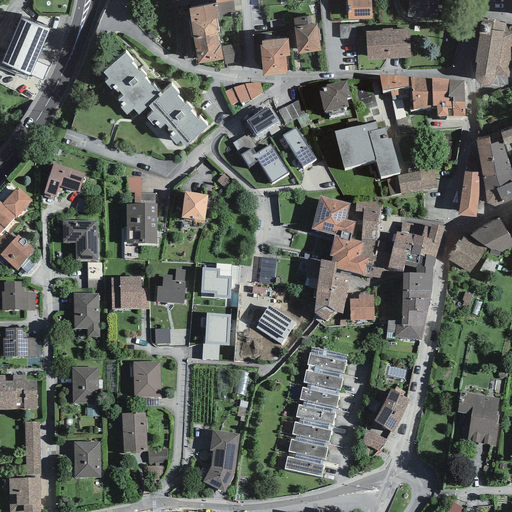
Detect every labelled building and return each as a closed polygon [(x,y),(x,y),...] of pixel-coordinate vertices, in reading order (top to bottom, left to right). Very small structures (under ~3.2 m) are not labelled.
[(373,19),(371,0),(347,0),(349,20),(373,19)] [(438,0),(409,0),(407,17),(436,20),(438,0)] [(235,15),(233,1),(217,3),(219,17),(235,15)] [(189,9),(198,64),(223,59),(221,45),(219,45),(217,32),(219,32),(217,19),(219,18),(219,17),(217,3),(189,9)] [(298,55),(321,51),(317,23),(311,24),(310,17),(293,19),(294,26),(294,27),(298,55)] [(12,41),(40,52),(49,29),(21,18),(12,41)] [(478,34),(480,34),(475,63),(476,63),(474,78),(475,80),(477,82),(480,84),(483,85),(487,85),(490,85),(492,83),(494,79),(495,75),(509,77),(511,55),(511,25),(509,27),(506,26),(506,24),(493,21),(482,18),(482,23),(480,23),(478,34)] [(411,57),(409,29),(366,32),(368,60),(411,57)] [(290,56),(288,39),(262,41),(262,46),(260,46),(263,76),(287,73),(286,56),(290,56)] [(36,61),(40,52),(12,41),(2,63),(30,75),(36,61)] [(239,44),(222,46),(225,64),(242,61),(239,44)] [(133,62),(126,53),(103,72),(108,78),(104,82),(111,90),(113,87),(118,93),(120,92),(123,96),(118,101),(122,106),(120,107),(126,115),(134,109),(139,115),(149,106),(160,97),(157,94),(160,92),(154,85),(152,87),(144,78),(146,77),(141,70),(139,72),(131,63),(133,62)] [(48,67),(36,61),(30,75),(42,80),(48,67)] [(411,86),(410,77),(379,74),(382,91),(390,90),(391,95),(403,94),(403,87),(411,86)] [(465,116),(464,80),(449,80),(449,79),(432,78),(431,79),(410,77),(411,86),(410,111),(433,107),(433,105),(436,106),(437,116),(465,116)] [(347,80),(326,85),(327,87),(321,88),(322,91),(319,92),(324,113),(348,107),(347,99),(351,98),(347,80)] [(245,85),(227,94),(235,109),(263,95),(263,84),(245,85)] [(172,85),(160,97),(149,106),(153,112),(147,118),(153,125),(156,123),(160,128),(165,124),(173,134),(169,138),(176,145),(181,141),(185,147),(208,127),(200,118),(198,120),(190,111),(192,109),(187,103),(185,105),(177,95),(179,94),(172,85)] [(305,114),(298,101),(278,111),(285,124),(305,114)] [(280,123),(270,106),(247,121),(257,137),(280,123)] [(376,122),(334,131),(344,168),(375,160),(380,177),(400,172),(390,138),(387,139),(384,127),(378,129),(376,122)] [(292,150),(305,142),(296,127),(283,135),(292,150)] [(511,129),(500,133),(503,141),(504,145),(511,142),(511,129)] [(248,134),(233,144),(249,168),(259,162),(272,183),(288,173),(270,145),(256,154),(253,149),(256,147),(248,134)] [(489,138),(476,141),(483,179),(496,175),(490,143),(489,138)] [(503,141),(490,143),(496,175),(500,187),(511,181),(511,171),(504,145),(503,141)] [(305,142),(292,150),(303,167),(315,159),(305,142)] [(60,186),(79,192),(85,173),(53,163),(44,193),(56,197),(60,186)] [(478,172),(476,173),(476,164),(467,163),(466,171),(466,172),(464,171),(458,215),(476,217),(479,194),(478,172)] [(423,190),(437,188),(434,168),(418,170),(419,172),(397,176),(398,176),(386,179),(390,196),(401,193),(401,195),(423,191),(423,190)] [(232,182),(224,173),(216,181),(225,189),(232,182)] [(496,175),(483,179),(488,212),(504,207),(503,204),(496,189),(500,187),(496,175)] [(141,193),(141,177),(127,177),(127,193),(134,193),(134,204),(141,204),(141,193)] [(511,199),(511,181),(500,187),(496,189),(503,204),(511,199)] [(14,218),(15,219),(32,200),(18,187),(2,204),(16,216),(14,218)] [(209,195),(185,192),(181,218),(205,221),(209,195)] [(155,193),(141,193),(141,204),(155,204),(155,193)] [(350,204),(320,196),(312,229),(335,235),(351,239),(355,223),(346,220),(350,204)] [(14,218),(16,216),(2,204),(0,202),(0,225),(4,229),(14,218)] [(157,244),(157,204),(155,204),(141,204),(134,204),(126,204),(126,244),(157,244)] [(511,238),(500,218),(465,238),(487,249),(485,252),(498,257),(500,252),(511,245),(511,238)] [(76,243),(76,260),(97,259),(96,221),(62,221),(63,243),(76,243)] [(422,236),(425,226),(402,222),(401,233),(413,235),(422,236)] [(439,245),(445,226),(432,224),(431,228),(425,226),(422,236),(428,238),(430,239),(430,241),(439,245)] [(413,235),(401,233),(395,231),(388,267),(403,270),(404,264),(406,252),(410,252),(413,235)] [(35,250),(18,235),(0,254),(0,255),(16,270),(35,250)] [(351,239),(335,235),(330,256),(333,256),(331,262),(337,263),(337,268),(363,276),(369,259),(360,257),(363,243),(360,242),(351,239)] [(433,268),(439,245),(430,241),(430,239),(428,238),(422,236),(413,235),(410,252),(406,252),(404,264),(415,267),(416,270),(416,273),(432,274),(433,270),(433,268)] [(465,238),(463,237),(461,241),(459,240),(455,246),(457,247),(454,252),(452,251),(449,255),(451,257),(448,261),(469,274),(485,252),(487,249),(465,238)] [(277,259),(261,257),(259,282),(274,284),(277,259)] [(331,262),(320,260),(316,292),(330,293),(333,274),(335,275),(337,268),(337,263),(331,262)] [(102,262),(87,262),(88,288),(102,288),(102,262)] [(220,269),(202,267),(201,293),(214,294),(214,297),(230,298),(231,276),(219,276),(220,269)] [(162,287),(158,286),(156,302),(184,304),(185,281),(184,281),(185,269),(176,269),(175,281),(172,281),(172,276),(163,275),(162,287)] [(416,273),(403,273),(403,291),(431,291),(432,274),(416,273)] [(343,313),(350,278),(335,275),(333,274),(330,293),(327,307),(337,312),(343,313)] [(111,277),(112,310),(141,309),(149,309),(149,288),(141,288),(141,277),(111,277)] [(21,282),(4,282),(4,292),(2,292),(2,311),(26,310),(26,311),(35,311),(35,292),(27,293),(27,292),(24,292),(23,287),(21,287),(21,282)] [(402,310),(426,313),(431,291),(403,291),(402,310)] [(326,321),(337,312),(327,307),(330,293),(316,292),(314,313),(323,320),(324,319),(326,321)] [(99,337),(99,294),(74,294),(75,328),(87,328),(87,337),(99,337)] [(359,299),(350,299),(351,320),(374,320),(373,295),(359,295),(359,299)] [(281,344),(296,322),(269,305),(257,322),(259,323),(255,328),(281,344)] [(426,313),(402,310),(401,325),(396,325),(394,337),(421,340),(426,313)] [(231,315),(206,313),(204,344),(219,345),(229,346),(231,315)] [(22,327),(5,328),(5,338),(3,338),(3,357),(27,356),(27,357),(36,357),(36,338),(28,339),(28,338),(26,338),(26,333),(22,333),(22,327)] [(169,329),(155,329),(155,344),(170,344),(169,329)] [(218,360),(219,345),(204,344),(203,344),(202,359),(218,360)] [(343,373),(344,373),(348,355),(311,347),(307,365),(308,366),(343,373)] [(160,361),(133,362),(133,398),(161,397),(160,361)] [(342,378),(343,373),(308,366),(308,370),(305,369),(303,383),(307,383),(339,390),(340,390),(343,378),(342,378)] [(99,367),(72,368),(72,403),(99,403),(99,367)] [(0,409),(38,409),(37,380),(26,380),(26,376),(13,376),(13,381),(5,381),(5,376),(0,375),(0,409)] [(338,395),(339,390),(307,383),(306,388),(302,387),(299,400),(303,401),(335,408),(336,408),(339,395),(338,395)] [(409,400),(391,388),(374,420),(393,433),(402,417),(409,400)] [(499,399),(460,392),(457,412),(471,414),(467,442),(497,447),(501,425),(497,424),(499,415),(496,415),(499,399)] [(334,412),(335,408),(303,401),(302,405),(298,404),(296,416),(300,417),(332,424),(335,413),(334,412)] [(146,412),(121,413),(123,453),(148,451),(147,450),(146,412)] [(330,431),(332,424),(300,417),(299,423),(294,422),(292,434),(296,435),(328,442),(329,442),(332,431),(330,431)] [(40,422),(25,422),(26,474),(40,474),(40,422)] [(211,466),(203,482),(224,493),(235,473),(239,434),(212,430),(209,451),(213,451),(211,466)] [(375,433),(366,430),(362,444),(378,451),(388,440),(375,433)] [(328,442),(296,435),(295,439),(291,439),(288,452),(293,453),(324,460),(325,460),(328,447),(327,447),(328,442)] [(100,441),(74,441),(75,478),(100,477),(100,441)] [(148,451),(149,463),(167,462),(166,449),(147,450),(148,451)] [(323,465),(324,460),(293,453),(292,457),(287,456),(284,469),(321,477),(324,465),(323,465)] [(161,479),(166,466),(147,466),(149,481),(161,479)] [(9,479),(9,511),(40,511),(40,478),(9,479)]
